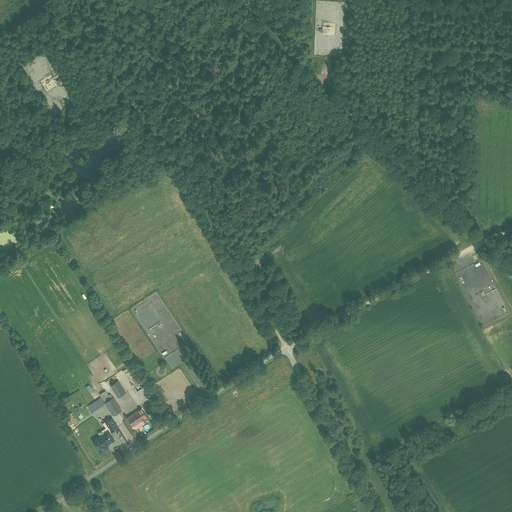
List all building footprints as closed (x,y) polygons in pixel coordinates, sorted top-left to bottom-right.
[(117,383),(110,387),(118,399),(125,394),(117,383)] [(105,391),(87,402),(92,410),(102,403),(104,404),(113,398),(110,394),(108,395),(105,391)] [(113,398),(104,404),(113,417),(122,411),(113,398)] [(141,409),(127,418),(133,428),(147,419),(141,409)] [(109,431),(92,442),(97,452),(99,451),(101,454),(111,448),(109,445),(115,441),(110,434),(117,430),(111,420),(105,424),(109,431)]
